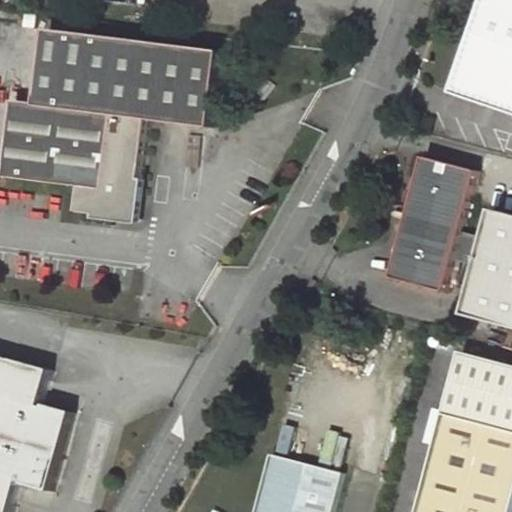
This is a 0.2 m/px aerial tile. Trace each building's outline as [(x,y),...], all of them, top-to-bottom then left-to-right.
[(511,0),(487,0),(457,94),(511,112),(511,0)] [(139,202),(150,123),(213,131),(223,55),(47,34),(38,108),(14,104),(5,181),(81,191),(79,214),(118,219),(119,206),(127,200),(139,202)] [(468,316),(511,327),(511,212),(497,209),(489,239),(465,233),(481,173),(428,159),(396,280),(448,294),(457,261),(481,267),(468,316)] [(118,219),(137,221),(139,202),(127,200),(119,206),(118,219)] [(0,511),(12,511),(21,479),(26,480),(25,485),(52,493),(74,414),(46,406),(46,410),(41,409),(51,371),(16,360),(15,363),(0,358),(0,511)] [(511,511),(511,431),(451,415),(425,511),(511,511)] [(260,511),(337,511),(347,475),(275,455),(260,511)]
